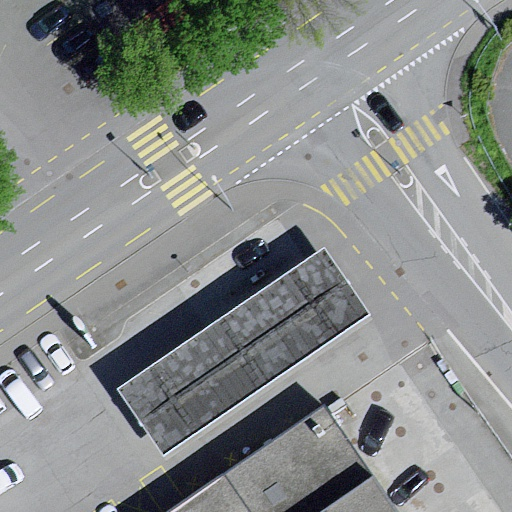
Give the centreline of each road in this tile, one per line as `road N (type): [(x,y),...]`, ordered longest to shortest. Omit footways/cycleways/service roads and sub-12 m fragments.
road 1 (primary): [(0,282),(323,59)]
road 2 (unclassified): [(511,325),(323,59)]
